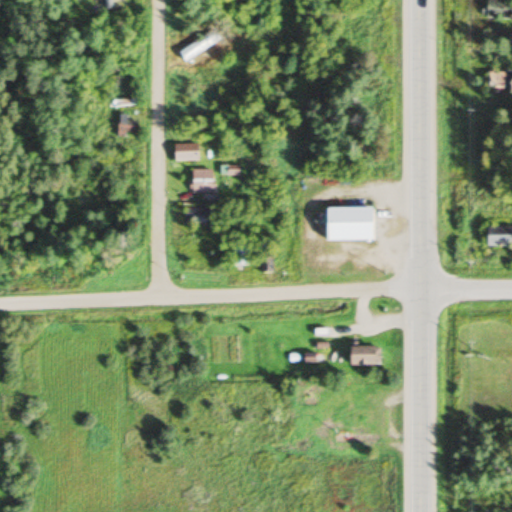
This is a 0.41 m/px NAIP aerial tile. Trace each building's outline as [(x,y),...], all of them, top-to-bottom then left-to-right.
[(509,0),(483,0),(483,16),(509,16),(509,0)] [(218,40),(211,31),(175,52),(181,62),(218,40)] [(484,92),(509,92),(509,72),(484,72),(484,92)] [(134,119),(115,118),(115,136),(134,136),(134,119)] [(196,161),(196,144),(171,144),(171,161),(196,161)] [(189,170),(189,193),(211,193),(211,170),(189,170)] [(215,226),(215,208),(182,208),(182,226),(215,226)] [(322,242),(369,242),(369,209),(322,209),(322,242)] [(511,226),(484,227),(484,247),(511,246),(511,226)] [(270,273),(270,243),(256,243),(256,273),(270,273)] [(228,244),(228,266),(245,266),(245,244),(228,244)] [(377,347),(346,347),(346,365),(377,365),(377,347)] [(350,420),(350,428),(373,425),(372,417),(350,420)] [(331,434),(331,444),(377,444),(377,434),(331,434)]
